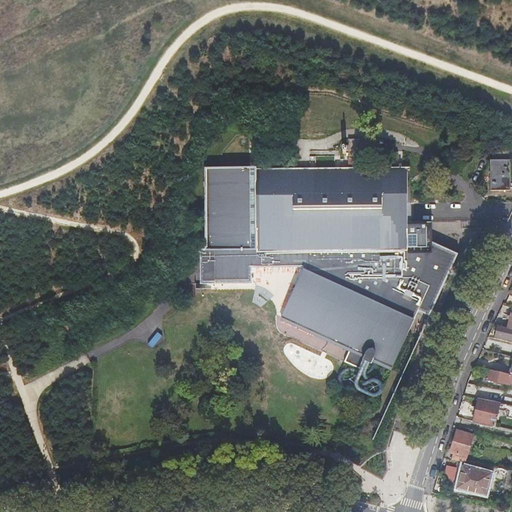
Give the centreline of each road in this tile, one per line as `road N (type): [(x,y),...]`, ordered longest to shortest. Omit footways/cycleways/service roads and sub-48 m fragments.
road 1 (tertiary): [(410,511),(511,258)]
road 2 (residential): [(191,511),(366,511)]
